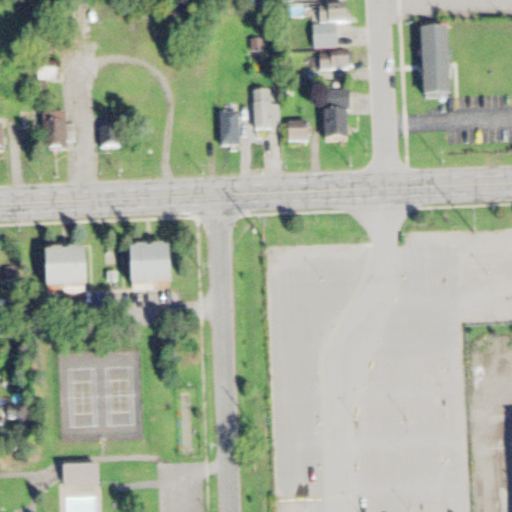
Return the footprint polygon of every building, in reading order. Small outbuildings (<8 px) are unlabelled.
[(349,8),(324,8),(324,25),(349,25),(349,8)] [(454,99),(453,32),(427,33),(429,99),(454,99)] [(327,54),(327,71),(352,71),(352,54),(327,54)] [(64,62),(47,62),(47,79),(64,79),(64,62)] [(274,108),(274,94),(257,94),(258,131),(282,130),(281,108),(274,108)] [(352,111),(352,94),(331,94),(331,111),(352,111)] [(71,116),(50,116),(50,149),(71,149),(71,116)] [(243,145),(243,116),(228,116),(228,145),(243,145)] [(350,117),(329,117),(329,143),(350,143),(350,117)] [(311,124),(294,124),(294,142),(311,142),(311,124)] [(8,127),(0,126),(0,152),(8,152),(8,127)] [(127,146),(127,128),(107,128),(107,146),(127,146)] [(174,288),(174,249),(132,249),(132,288),(174,288)] [(88,251),(50,252),(50,291),(89,291),(88,251)]
